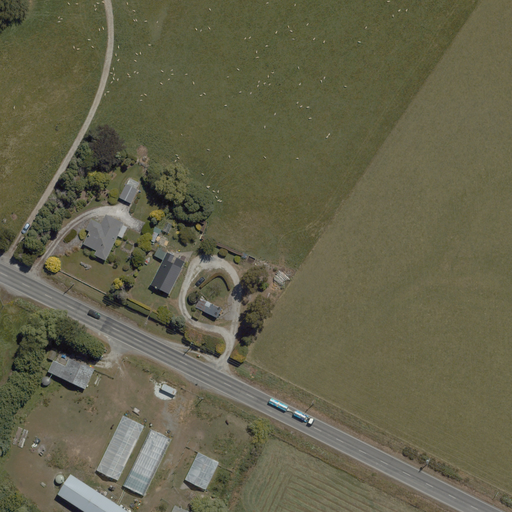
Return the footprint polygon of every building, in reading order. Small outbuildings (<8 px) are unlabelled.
[(140,183),(128,178),(118,200),(130,205),(140,183)] [(98,222),(94,220),(82,245),(95,251),(93,256),(104,262),(117,235),(122,238),(128,226),(102,214),(98,222)] [(149,287),(170,297),(187,261),(160,249),(155,259),(161,262),(149,287)] [(219,311),(201,300),(196,308),(214,319),(219,311)] [(67,368),(52,361),(47,371),(86,390),(96,369),(72,357),(67,368)] [(147,371),(128,379),(135,397),(154,390),(147,371)] [(173,438),(149,428),(123,489),(146,499),(173,438)] [(221,462),(196,451),(183,480),(207,491),(221,462)] [(128,511),(72,476),(58,498),(79,511),(128,511)]
